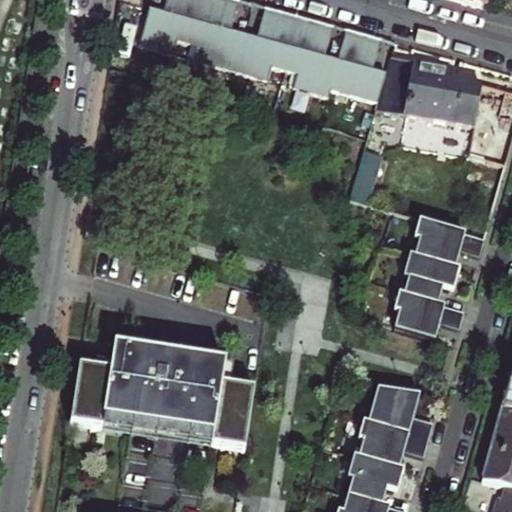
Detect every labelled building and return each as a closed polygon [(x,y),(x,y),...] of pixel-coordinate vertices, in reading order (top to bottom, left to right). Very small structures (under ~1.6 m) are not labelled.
[(165,0),(160,17),(146,13),(136,50),(172,59),(175,46),(186,49),(198,0),(165,0)] [(221,1),(216,0),(198,0),(186,49),(201,53),(197,67),(265,85),(269,72),(294,79),(291,92),(328,102),(330,93),(377,106),(385,79),(372,75),(380,45),(372,43),(345,35),(337,65),(324,62),(332,32),(314,27),(276,16),(265,13),(256,43),(230,36),(238,6),(221,1)] [(443,0),(449,1),(462,5),(483,10),(485,0),(443,0)] [(404,120),(413,67),(390,62),(385,79),(377,106),(375,115),(404,120)] [(471,134),(480,90),(450,85),(452,74),(441,72),(413,67),(404,120),(471,134)] [(511,99),(497,95),(480,90),(471,134),(468,159),(505,169),(511,144),(511,99)] [(380,160),(363,155),(348,204),(365,208),(380,160)] [(485,243),(423,225),(417,242),(423,244),(417,260),(456,272),(458,262),(460,255),(480,261),(485,243)] [(460,273),(456,272),(417,260),(412,259),(405,281),(410,283),(405,299),(438,308),(440,299),(443,292),(453,296),(460,273)] [(464,316),(438,308),(405,299),(400,297),(395,314),(399,315),(394,333),(434,344),(437,335),(439,327),(459,333),(464,316)] [(116,351),(112,375),(81,371),(72,428),(246,456),(255,395),(223,390),(227,368),(116,351)] [(511,376),(509,388),(506,389),(502,403),(504,406),(481,485),(511,493),(511,376)] [(418,401),(376,394),(364,428),(426,446),(431,429),(412,423),(414,413),(418,401)] [(421,463),(426,446),(364,428),(360,426),(354,444),(358,445),(353,461),(397,474),(399,465),(401,457),(421,463)] [(401,475),(397,474),(353,461),(348,460),(340,482),(345,483),(339,499),(379,511),(384,494),(394,497),(398,485),(401,475)] [(511,511),(511,493),(481,485),(481,487),(505,494),(501,508),(496,507),(494,511),(511,511)] [(383,511),(379,511),(339,499),(335,511),(383,511)]
